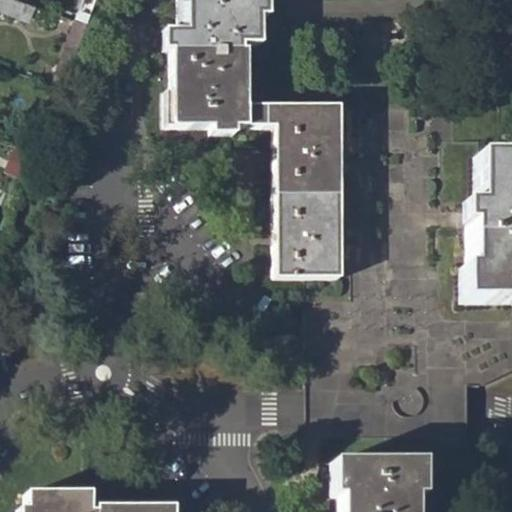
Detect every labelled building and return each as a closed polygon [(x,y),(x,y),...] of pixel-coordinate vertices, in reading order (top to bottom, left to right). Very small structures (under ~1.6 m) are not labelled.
[(0,0),(0,12),(13,18),(19,2),(14,0),(0,0)] [(80,0),(72,21),(84,26),(93,0),(80,0)] [(272,130),(270,282),(334,284),(336,107),(243,105),(242,49),(257,49),(258,20),(266,17),(266,0),(174,0),(174,27),(160,27),(159,51),(166,51),(166,92),(159,92),(159,128),(205,128),(206,135),(232,136),(231,127),(272,130)] [(71,21),(48,86),(60,91),(84,26),(72,21),(71,21)] [(470,299),(470,333),(511,333),(511,187),(484,188),(484,235),(478,236),(478,299),(470,299)] [(408,511),(408,500),(415,499),(415,464),(327,465),(328,499),(334,500),(334,511),(408,511)] [(83,511),(85,498),(22,498),(19,511),(83,511)]
